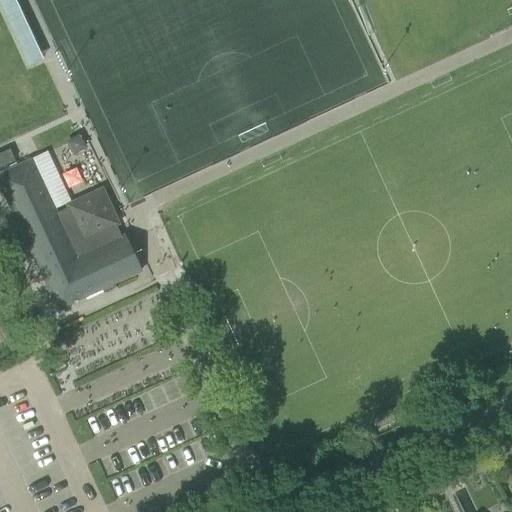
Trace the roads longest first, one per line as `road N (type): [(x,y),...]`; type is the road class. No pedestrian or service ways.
road 1 (unclassified): [(271,511),(131,209)]
road 2 (unclassified): [(287,511),(511,406)]
